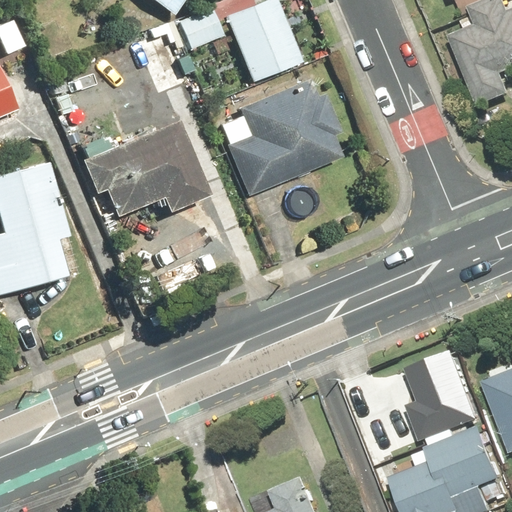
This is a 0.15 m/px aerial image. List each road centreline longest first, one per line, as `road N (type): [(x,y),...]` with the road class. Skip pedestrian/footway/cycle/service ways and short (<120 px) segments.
road 1 (primary): [(472,256),(0,452)]
road 2 (residential): [(472,256),(365,0)]
